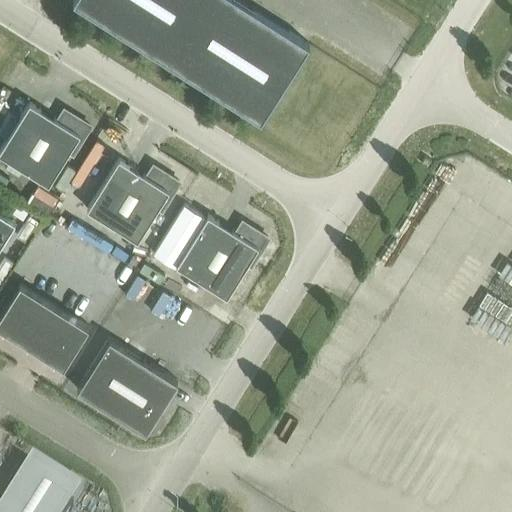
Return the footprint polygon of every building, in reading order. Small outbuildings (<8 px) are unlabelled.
[(239,0),(72,0),(72,1),(260,120),(308,43),(239,0)] [(57,119),(28,101),(0,146),(0,154),(48,185),(69,151),(72,153),(89,125),(63,109),(57,119)] [(118,157),(86,208),(137,241),(158,207),(161,209),(178,181),(153,165),(146,175),(118,157)] [(175,265),(205,217),(204,217),(183,204),(153,253),(174,266),(175,265)] [(0,244),(14,222),(0,213),(0,244)] [(175,265),(226,297),(247,263),(250,265),(268,237),(242,221),(236,232),(207,214),(175,265)] [(141,275),(115,300),(118,304),(102,320),(118,336),(161,295),(141,275)] [(0,312),(0,326),(62,366),(88,325),(19,282),(0,312)] [(76,389),(144,432),(177,380),(108,338),(76,389)] [(0,511),(69,511),(82,492),(31,460),(0,509),(0,511)]
